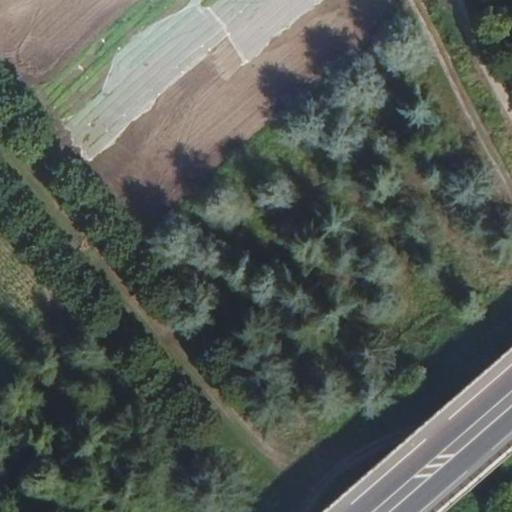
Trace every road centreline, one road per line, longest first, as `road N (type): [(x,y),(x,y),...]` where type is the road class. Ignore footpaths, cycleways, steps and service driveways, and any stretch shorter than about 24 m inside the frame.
road 1 (track): [(511,343),(284,511)]
road 2 (track): [(511,187),(419,0)]
road 3 (secondary): [(511,381),(362,511)]
road 4 (secondary): [(407,511),(511,420)]
